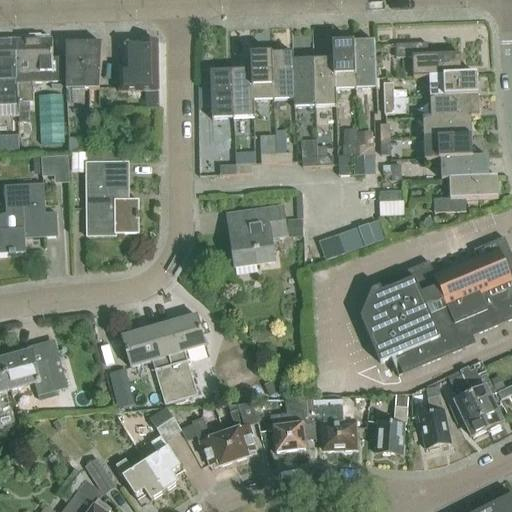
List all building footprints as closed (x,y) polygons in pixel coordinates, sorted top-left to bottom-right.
[(19,86),(33,86),(64,85),(63,60),(53,60),(53,40),(18,42),(19,86)] [(18,42),(0,42),(0,107),(19,107),(19,105),(19,87),(19,86),(18,42)] [(143,45),(129,45),(125,49),(125,70),(120,70),(120,95),(145,95),(146,111),(159,111),(158,44),(143,44),(143,45)] [(357,92),(354,44),(333,45),(334,61),(336,93),(357,92)] [(375,44),(354,44),(357,92),(377,92),(375,44)] [(414,80),(430,80),(430,79),(462,78),(462,77),(461,57),(428,58),(428,45),(396,47),(396,61),(413,60),(414,80)] [(84,93),(84,46),(67,46),(67,93),(84,93)] [(101,46),(84,46),(84,93),(101,93),(101,46)] [(275,104),(294,103),(295,103),(293,63),(294,63),(294,55),(273,56),(275,104)] [(254,104),(275,104),(273,56),(251,56),(252,73),(253,73),(254,104)] [(337,109),(336,93),(334,61),(315,62),(316,110),(337,109)] [(294,111),(316,110),(315,62),(294,63),(293,63),(295,103),(294,103),(294,111)] [(213,122),(234,121),(232,73),(211,74),(213,122)] [(232,73),(234,121),(255,120),(254,104),(253,73),(252,73),(232,73)] [(430,79),(430,80),(430,101),(478,99),(478,77),(462,77),(462,78),(430,79)] [(33,105),(33,86),(19,86),(19,87),(19,105),(29,105),(33,105)] [(394,86),(387,86),(384,86),(385,117),(395,116),(394,86)] [(479,119),(478,99),(430,101),(431,120),(471,119),(479,119)] [(29,105),(19,105),(19,107),(20,126),(30,125),(29,105)] [(431,120),(423,120),(424,141),(472,140),(471,119),(431,120)] [(380,128),(381,143),(390,143),(390,127),(380,128)] [(0,138),(0,158),(20,158),(19,138),(0,138)] [(473,160),(473,159),(472,140),(424,141),(425,162),(441,162),(441,161),(473,160)] [(91,141),(69,141),(69,154),(78,154),(91,141)] [(391,158),(390,143),(381,143),(381,158),(391,158)] [(343,149),(343,158),(338,159),(339,178),(354,178),(354,158),(360,158),(359,148),(343,149)] [(374,148),(359,148),(360,158),(354,158),(354,178),(365,177),(364,158),(374,157),(374,148)] [(327,149),(317,150),(317,160),(327,159),(327,149)] [(86,155),(72,155),(72,175),(86,175),(86,155)] [(278,166),(277,156),(261,157),(261,167),(278,166)] [(277,156),(278,166),(292,165),(292,156),(277,156)] [(334,168),(333,159),(327,159),(317,160),(318,169),(334,168)] [(442,182),(450,182),(450,181),(490,180),(490,179),(489,159),(473,159),(473,160),(441,161),(441,162),(442,182)] [(54,160),(41,161),(43,180),(55,179),(54,160)] [(318,169),(317,160),(302,160),(303,169),(318,169)] [(87,165),(88,233),(89,233),(89,226),(115,226),(115,237),(139,237),(139,203),(129,203),(129,192),(124,192),(124,166),(127,166),(127,165),(87,165)] [(251,167),(236,168),(236,177),(252,177),(251,167)] [(236,177),(236,168),(220,168),(221,178),(236,177)] [(379,195),(400,194),(402,194),(401,168),(391,168),(392,175),(392,183),(379,184),(379,195)] [(498,179),(490,179),(490,180),(450,181),(450,182),(450,201),(434,202),(434,216),(467,215),(466,202),(498,201),(498,179)] [(0,218),(0,256),(26,255),(25,241),(58,240),(57,216),(46,216),(44,187),(5,189),(6,217),(2,217),(0,218)] [(379,218),(383,218),(403,217),(403,202),(400,202),(378,203),(379,218)] [(287,240),(283,210),(249,215),(251,229),(230,232),(236,271),(275,265),(272,242),(287,240)] [(303,239),(302,211),(298,212),(298,222),(289,222),(289,240),(303,239)] [(326,241),(332,258),(390,239),(384,222),(326,241)] [(511,257),(504,240),(474,253),(476,259),(475,259),(476,262),(467,265),(466,263),(465,264),(466,266),(456,270),(455,267),(454,268),(455,271),(446,274),(445,272),(443,273),(444,275),(436,279),(435,276),(434,276),(429,264),(377,286),(379,290),(372,293),(362,321),(364,327),(381,366),(391,362),(392,362),(396,360),(403,377),(465,351),(462,344),(511,322),(511,257)] [(197,318),(159,329),(181,403),(198,398),(185,356),(206,349),(197,318)] [(132,371),(153,365),(165,408),(181,403),(159,329),(123,340),(132,371)] [(18,359),(2,364),(10,394),(36,387),(40,398),(55,394),(47,365),(36,368),(31,350),(17,354),(18,359)] [(0,396),(10,394),(2,364),(0,364),(0,396)] [(126,372),(109,376),(114,393),(130,388),(126,372)] [(499,378),(491,382),(497,393),(505,389),(499,378)] [(487,434),(465,387),(462,379),(449,385),(459,404),(456,405),(473,441),(487,434)] [(277,381),(264,387),(271,400),(283,393),(277,381)] [(478,381),(465,387),(487,434),(488,436),(503,428),(501,426),(503,425),(486,391),(483,392),(478,381)] [(440,399),(438,390),(426,392),(431,417),(419,420),(426,453),(429,452),(429,454),(440,452),(440,450),(452,447),(444,414),(441,399),(440,399)] [(224,395),(213,395),(213,404),(223,404),(224,395)] [(396,399),(394,427),(378,426),(376,457),(402,459),(405,429),(407,429),(409,400),(396,399)] [(315,426),(315,419),(314,404),(314,403),(296,404),(297,415),(281,417),(271,419),(276,456),(279,456),(284,457),(287,455),(297,454),(301,455),(303,453),(308,452),(304,427),(315,426)] [(343,403),(314,404),(315,419),(323,419),(323,428),(324,453),(357,452),(356,427),(344,427),(343,403)] [(237,433),(225,438),(234,465),(249,460),(248,456),(256,454),(251,440),(253,439),(249,428),(257,426),(250,405),(239,409),(240,412),(231,416),(237,433)] [(168,413),(151,424),(161,440),(164,444),(181,433),(168,413)] [(54,426),(58,433),(66,428),(62,421),(54,426)] [(234,465),(225,438),(211,442),(204,422),(194,426),(194,427),(198,439),(204,456),(206,455),(210,469),(218,467),(220,470),(234,465)] [(194,427),(181,431),(187,443),(198,439),(194,427)] [(159,457),(146,465),(165,496),(179,486),(175,480),(184,475),(169,451),(168,451),(164,444),(161,440),(152,447),(159,457)] [(17,456),(12,464),(22,470),(27,463),(17,456)] [(96,463),(85,472),(104,497),(105,496),(115,488),(96,463)] [(139,504),(147,498),(151,504),(165,496),(146,465),(133,474),(126,463),(117,469),(124,479),(123,480),(139,504)] [(75,472),(67,483),(78,492),(87,481),(75,472)] [(109,511),(99,504),(104,497),(86,484),(77,496),(65,511),(109,511)] [(490,509),(491,511),(511,511),(511,495),(511,496),(511,497),(511,499),(492,510),(491,509),(490,509)]
